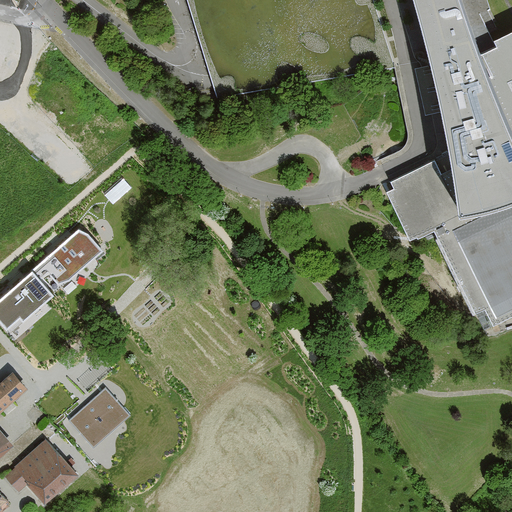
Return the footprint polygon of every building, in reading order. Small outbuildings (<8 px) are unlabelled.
[(414,0),(431,59),(432,64),(441,105),(442,111),(450,153),(392,181),(395,187),(388,191),(411,238),(417,234),(418,237),(436,229),(477,312),(486,306),(495,323),(511,314),(511,30),(496,38),(499,44),(485,51),(474,20),(466,0),(414,0)] [(441,105),(432,64),(415,68),(426,114),(442,111),(441,105)] [(115,200),(132,185),(125,177),(108,192),(115,200)] [(79,231),(0,301),(0,321),(10,333),(103,252),(88,235),(79,231)] [(0,456),(13,445),(0,429),(0,410),(27,387),(15,372),(0,384),(0,456)] [(106,387),(69,421),(94,448),(131,415),(106,387)] [(48,440),(8,476),(20,490),(29,482),(47,501),(78,473),(48,440)] [(0,511),(10,504),(0,491),(0,511)]
